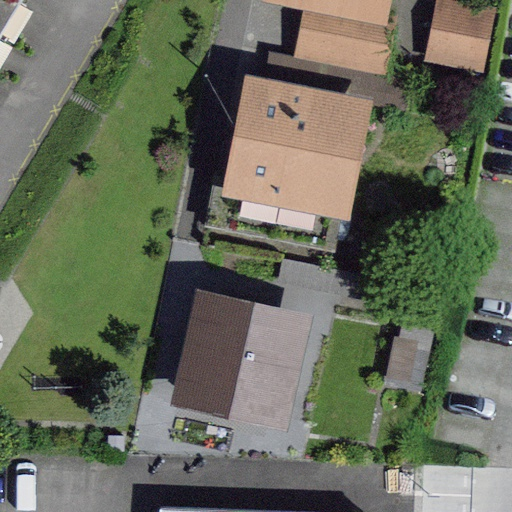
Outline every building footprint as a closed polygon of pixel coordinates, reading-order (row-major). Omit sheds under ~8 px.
[(0,0),(0,48),(28,0),(0,0)] [(402,0),(269,0),(269,3),(300,8),(290,64),(389,81),(402,0)] [(496,12),(441,0),(438,0),(425,62),(482,75),(496,12)] [(380,108),(252,80),(226,200),(354,228),(380,108)] [(320,319),(204,295),(181,406),(297,430),(320,319)]
